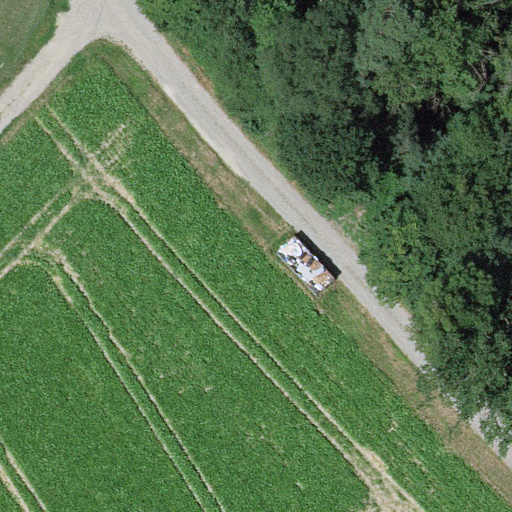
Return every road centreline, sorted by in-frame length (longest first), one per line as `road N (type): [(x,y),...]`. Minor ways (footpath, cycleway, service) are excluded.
road 1 (track): [(511,437),(113,0)]
road 2 (track): [(100,0),(0,119)]
